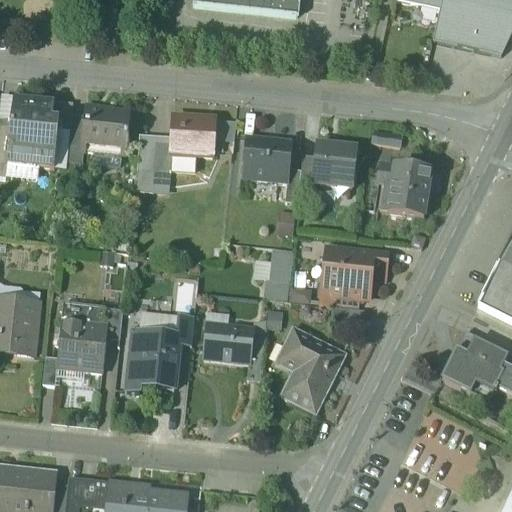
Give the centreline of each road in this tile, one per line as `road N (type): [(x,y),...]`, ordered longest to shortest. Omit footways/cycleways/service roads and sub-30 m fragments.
road 1 (residential): [(504,133),(365,101),(0,61)]
road 2 (residential): [(326,481),(504,133)]
road 3 (residential): [(326,481),(284,466),(0,435)]
